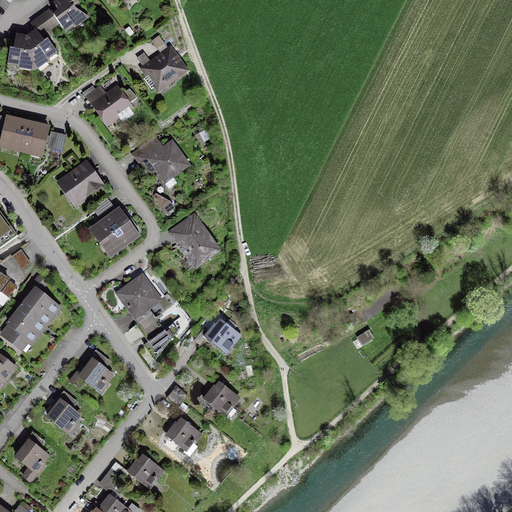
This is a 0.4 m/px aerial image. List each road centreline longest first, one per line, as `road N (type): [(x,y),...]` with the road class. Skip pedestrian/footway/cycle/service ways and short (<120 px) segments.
road 1 (residential): [(80,293),(145,248),(152,226),(74,120),(0,100)]
road 2 (track): [(511,181),(324,298),(272,300),(245,282)]
road 3 (track): [(178,0),(225,137),(245,282)]
road 4 (track): [(511,266),(295,449)]
road 5 (residential): [(62,511),(155,391),(80,293)]
road 6 (track): [(245,282),(260,332),(284,366),(295,449)]
road 7 (residential): [(80,293),(0,183)]
